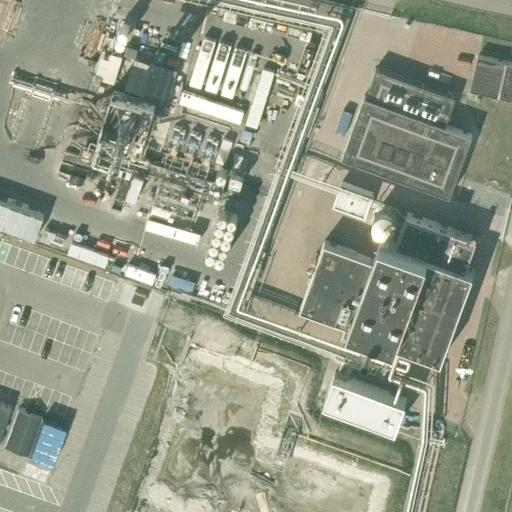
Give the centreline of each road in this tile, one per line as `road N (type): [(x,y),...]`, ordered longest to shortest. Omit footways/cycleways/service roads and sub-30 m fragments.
road 1 (unknown): [(376,0),(326,154),(332,163),(511,222)]
road 2 (unknown): [(116,0),(82,130),(0,150)]
road 3 (unclassified): [(467,511),(511,315)]
